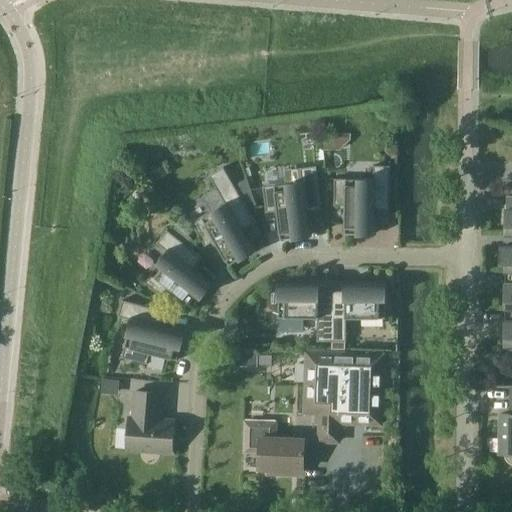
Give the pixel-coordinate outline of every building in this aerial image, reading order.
[(325,150),(339,150),(340,133),(326,133),(325,150)] [(325,159),(324,149),(316,150),(317,160),(325,159)] [(243,163),(247,177),(252,175),(247,162),(243,163)] [(307,212),(322,210),(317,166),(300,168),(302,182),(263,186),(266,212),(277,211),(281,239),(310,236),(307,212)] [(390,211),(390,166),(374,166),(374,179),(335,179),(334,205),(345,205),(345,234),(374,234),(374,210),(390,211)] [(234,184),(233,184),(223,167),(209,176),(226,204),(192,224),(205,246),(215,241),(229,266),(255,251),(243,230),(256,222),(234,184)] [(194,307),(212,284),(193,269),(203,257),(167,230),(157,243),(168,251),(144,282),(164,298),(171,289),(194,307)] [(511,246),(502,247),(501,263),(506,263),(506,272),(511,271),(511,246)] [(318,341),(332,341),(333,291),(319,291),(319,283),(279,282),(279,318),(318,318),(318,341)] [(333,291),(332,341),(346,342),(346,318),(386,318),(386,283),(345,283),(345,291),(333,291)] [(178,360),(185,332),(162,326),(166,311),(123,300),(119,316),(132,320),(122,357),(148,364),(150,353),(178,360)] [(384,355),(343,353),(308,352),(306,412),(321,412),(320,441),(339,441),(340,422),(381,424),(384,355)] [(102,391),(118,392),(119,379),(103,379),(102,391)] [(172,453),(174,420),(160,419),(161,393),(136,391),(134,417),(130,417),(127,450),(172,453)] [(511,414),(500,414),(500,454),(505,454),(506,458),(508,461),(511,463),(511,414)] [(304,471),(305,439),(276,438),(277,422),(246,421),(245,452),(260,452),(260,469),(265,469),(267,474),(276,475),(278,470),(304,471)]
